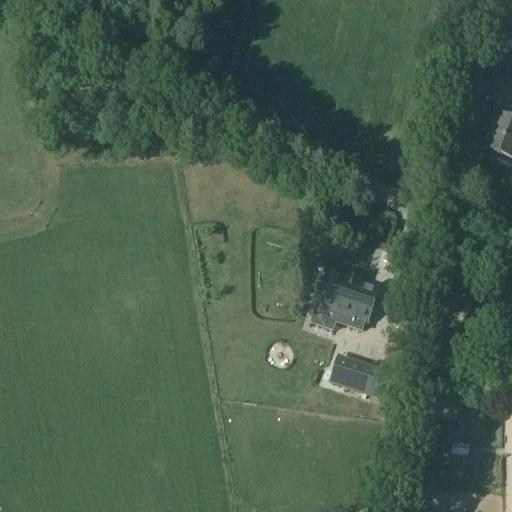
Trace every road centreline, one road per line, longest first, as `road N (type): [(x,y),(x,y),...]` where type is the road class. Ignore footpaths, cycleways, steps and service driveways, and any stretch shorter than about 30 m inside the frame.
road 1 (unclassified): [(511,239),(334,168),(14,0)]
road 2 (track): [(27,7),(50,179),(42,214),(30,227),(0,233)]
